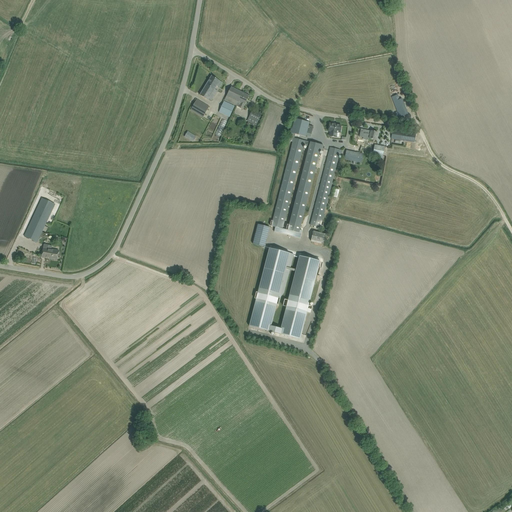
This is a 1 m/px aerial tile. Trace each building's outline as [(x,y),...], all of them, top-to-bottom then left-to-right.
[(200,95),(204,98),(211,102),(215,94),(212,92),(216,86),(219,88),(223,83),(212,76),(200,95)] [(243,109),(247,100),(249,96),(231,87),(229,91),(225,100),(243,109)] [(192,108),(191,110),(203,117),(204,115),(209,106),(201,102),(197,99),(192,108)] [(219,112),(230,117),(235,106),(224,101),(219,112)] [(403,116),(408,114),(403,102),(398,104),(403,116)] [(252,110),(250,115),(249,117),(250,118),(248,121),(256,125),(261,114),(253,111),(252,110)] [(291,129),(290,134),(288,141),(292,142),(272,226),(275,227),(275,229),(277,230),(278,228),(283,229),(303,146),(304,146),(305,145),(309,146),(309,147),(309,148),(289,230),(299,233),(318,153),(319,151),(322,151),(322,150),(323,146),(310,142),(305,141),(294,138),(295,134),(305,137),(306,133),(310,134),(312,126),(308,125),(309,122),(295,119),(292,129),(291,129)] [(218,136),(223,137),(228,122),(222,120),(218,136)] [(336,124),(329,123),(328,132),(330,132),(329,136),(336,137),(337,133),(340,133),(341,125),(336,124)] [(393,130),(392,135),(391,139),(414,142),(415,139),(416,134),(393,130)] [(196,137),(192,134),(188,131),(184,136),(189,139),(193,142),(196,137)] [(376,140),(377,137),(378,132),(371,131),(370,133),(365,132),(363,139),(368,140),(369,138),(376,140)] [(372,156),(382,158),(385,146),(375,145),(372,156)] [(340,161),(342,151),(330,147),(310,225),(314,227),(314,228),(316,229),(317,227),(322,228),(323,226),(321,225),(338,160),(340,161)] [(361,163),(363,153),(346,150),(344,159),(353,161),(356,162),(361,163)] [(37,243),(39,238),(55,205),(42,199),(24,237),(37,243)] [(253,244),(265,247),(270,227),(267,227),(258,224),(253,244)] [(324,245),(327,234),(313,231),(310,241),(324,245)] [(269,248),(249,326),(279,334),(300,339),(307,312),(311,313),(312,306),(309,305),(320,261),(299,256),(288,300),(286,307),(281,329),(271,326),(278,299),(278,298),(280,298),(284,293),(294,254),(290,253),(269,248)] [(59,251),(43,249),(42,258),(49,259),(49,258),(57,260),(59,251)]
